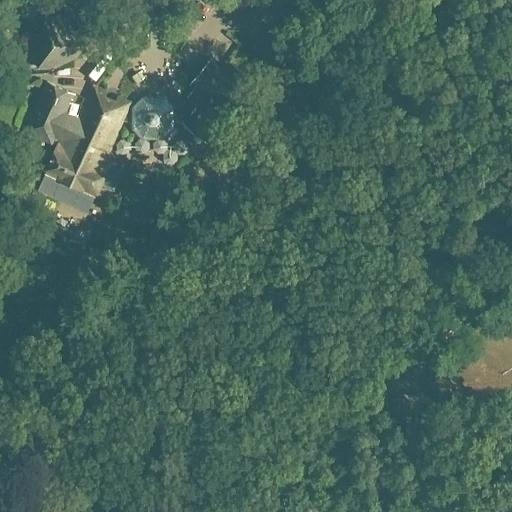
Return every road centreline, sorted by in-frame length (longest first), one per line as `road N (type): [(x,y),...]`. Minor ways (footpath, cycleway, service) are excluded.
road 1 (tertiary): [(9,440),(54,401),(294,118)]
road 2 (tertiary): [(440,511),(414,363),(294,118)]
road 3 (unclassified): [(9,440),(226,511)]
road 4 (unclassified): [(294,118),(388,0)]
road 5 (track): [(414,363),(487,289),(511,275)]
